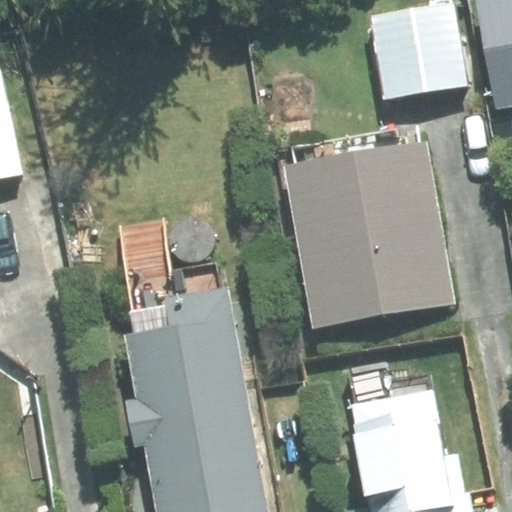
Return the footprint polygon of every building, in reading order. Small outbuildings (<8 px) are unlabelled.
[(511,0),(482,0),(504,111),(511,109),(511,0)] [(459,8),(378,22),(390,100),(472,87),(459,8)] [(275,78),(283,122),(313,117),(306,74),(275,78)] [(14,104),(0,106),(0,180),(28,175),(14,104)] [(293,171),(320,331),(460,307),(433,149),(293,171)] [(144,404),(136,405),(142,450),(153,448),(163,511),(272,511),(237,293),(175,302),(180,332),(133,340),(144,404)] [(355,372),(377,511),(478,511),(476,500),(472,500),(465,458),(454,460),(449,424),(445,424),(440,394),(417,398),(414,382),(390,386),(387,367),(355,372)]
